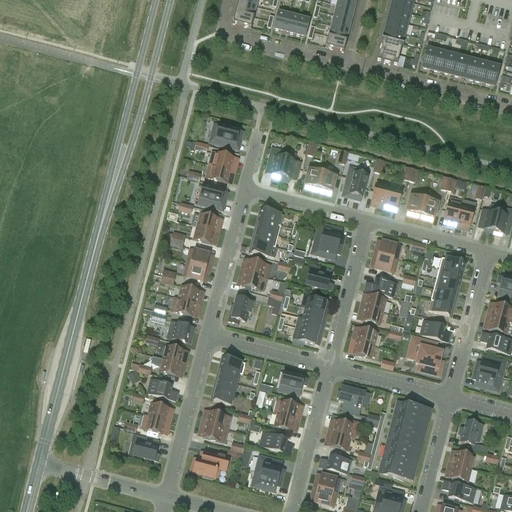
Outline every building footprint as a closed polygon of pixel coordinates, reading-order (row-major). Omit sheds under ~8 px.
[(258,0),(238,0),(237,5),(256,9),(258,0)] [(337,0),(336,7),(354,12),(357,1),(351,0),(337,0)] [(390,11),(409,16),(412,5),(393,0),(390,11)] [(253,20),(256,9),(237,5),(235,15),(253,20)] [(351,22),(354,12),(336,7),(333,18),(351,22)] [(387,21),(407,26),(409,16),(390,11),(387,21)] [(273,31),(283,34),(288,16),(277,13),(273,31)] [(253,20),(235,15),(232,26),(250,30),(253,20)] [(294,37),(299,18),(288,16),(283,34),(294,37)] [(310,21),(299,18),(294,37),(305,40),(310,21)] [(349,33),(351,22),(333,18),(330,28),(349,33)] [(404,37),(407,26),(387,21),(384,32),(404,37)] [(330,28),(327,39),(346,44),(349,33),(330,28)] [(404,37),(384,32),(382,42),(401,47),(404,37)] [(343,54),(346,44),(327,39),(325,49),(343,54)] [(401,47),(382,42),(379,53),(399,58),(401,47)] [(426,50),(421,69),(431,72),(436,53),(426,50)] [(396,69),(399,58),(379,53),(376,64),(396,69)] [(442,75),(447,55),(436,53),(431,72),(442,75)] [(452,78),(457,58),(447,55),(442,75),(452,78)] [(457,58),(452,78),(463,80),(468,61),(457,58)] [(474,83),(479,63),(468,61),(463,80),(474,83)] [(474,83),(484,86),(489,66),(479,63),(474,83)] [(500,69),(489,66),(484,86),(495,88),(500,69)] [(214,126),(211,138),(215,139),(213,145),(234,151),(237,139),(241,140),(243,134),(239,133),(239,132),(214,126)] [(206,154),(208,148),(196,145),(194,151),(206,154)] [(316,146),(310,145),(307,157),(313,158),(316,146)] [(280,182),(287,155),(272,151),(266,174),(272,176),(271,179),(280,182)] [(347,154),(341,153),(338,165),(344,166),(346,161),(347,154)] [(212,154),(209,167),(234,173),(236,168),(232,167),(234,160),(212,154)] [(347,154),(346,161),(357,164),(359,157),(347,154)] [(287,155),(280,182),(288,184),(289,180),(296,182),(300,165),(294,163),(295,157),(287,155)] [(383,164),(377,162),(374,174),(380,175),(383,164)] [(233,179),(234,173),(209,167),(205,179),(227,185),(229,178),(233,179)] [(305,186),(318,190),(323,171),(309,167),(305,186)] [(408,183),(412,171),(406,169),(403,181),(408,183)] [(337,174),(323,171),(318,190),(325,191),(324,195),(331,197),(337,174)] [(348,173),(343,194),(355,197),(354,201),(360,202),(361,199),(368,174),(356,171),(355,175),(348,173)] [(417,173),(412,171),(408,183),(414,184),(417,173)] [(199,183),(200,177),(188,174),(187,180),(199,183)] [(446,193),(449,181),(443,179),(440,191),(446,193)] [(455,182),(449,181),(446,193),(452,194),(455,182)] [(383,210),(388,189),(376,185),(371,203),(378,205),(377,209),(383,210)] [(223,193),(202,187),(198,206),(218,211),(221,199),(225,200),(227,194),(223,193)] [(481,202),(484,190),(478,188),(475,200),(481,202)] [(388,189),(383,210),(389,212),(390,208),(396,210),(401,192),(388,189)] [(420,216),(425,197),(411,193),(406,216),(413,218),(414,214),(420,216)] [(425,197),(420,216),(434,219),(439,201),(425,197)] [(461,207),(461,208),(462,204),(449,200),(444,222),(450,224),(449,228),(455,229),(461,207)] [(461,207),(455,229),(461,231),(462,227),(469,228),(475,205),(463,202),(462,204),(461,208),(461,207)] [(191,215),(192,209),(180,206),(179,212),(191,215)] [(492,237),(499,210),(490,208),(489,213),(482,212),(478,229),(484,230),(483,234),(492,237)] [(511,213),(499,210),(492,237),(501,239),(502,235),(508,237),(511,220),(511,213)] [(258,222),(259,223),(259,222),(276,227),(277,226),(280,227),(283,217),(261,211),(258,222)] [(200,216),(197,229),(219,234),(220,229),(216,228),(218,221),(200,216)] [(256,233),(278,238),(280,227),(277,226),(276,227),(259,222),(259,223),(256,233)] [(315,241),(342,248),(344,239),(340,238),(342,232),(319,226),(315,241)] [(217,240),(219,234),(197,229),(194,241),(211,246),(213,239),(217,240)] [(271,248),(275,249),(278,238),(256,233),(254,243),(271,248)] [(173,235),(171,241),(183,244),(185,238),(173,235)] [(182,250),(183,244),(171,241),(170,247),(182,250)] [(342,248),(315,241),(313,249),(319,251),(317,257),(334,262),(336,255),(340,256),(342,248)] [(271,248),(254,243),(251,254),(268,259),(271,248)] [(378,257),(396,262),(400,248),(381,243),(378,257)] [(412,245),(411,251),(423,254),(424,248),(412,245)] [(190,251),(187,265),(205,270),(209,256),(190,251)] [(441,260),(439,271),(442,272),(443,271),(461,276),(464,265),(459,264),(451,262),(453,257),(445,255),(444,260),(441,260)] [(396,262),(378,257),(374,271),(393,275),(396,262)] [(293,258),(292,262),(291,265),(303,268),(305,261),(293,258)] [(240,273),(266,280),(269,267),(248,262),(246,268),(242,267),(240,273)] [(187,265),(183,278),(202,283),(206,284),(208,277),(204,276),(205,270),(187,265)] [(290,268),(286,267),(278,265),(277,271),(289,274),(290,268)] [(331,273),(310,268),(306,286),(326,292),(326,291),(330,292),(332,286),(328,285),(331,273)] [(436,281),(458,287),(461,276),(443,271),(442,272),(439,271),(436,281)] [(163,273),(162,278),(174,281),(175,276),(163,273)] [(266,280),(240,273),(239,279),(243,280),(241,287),(245,288),(250,289),(263,293),(266,280)] [(498,297),(511,300),(511,280),(503,278),(499,277),(497,284),(501,285),(498,297)] [(162,278),(160,284),(172,287),(174,281),(162,278)] [(410,286),(414,287),(416,281),(404,278),(402,284),(410,286)] [(366,284),(364,293),(392,300),(395,286),(376,281),(374,286),(366,284)] [(437,292),(455,297),(457,287),(458,287),(436,281),(433,291),(437,292)] [(178,301),(200,307),(201,301),(197,300),(199,293),(181,289),(178,301)] [(434,303),(452,307),(455,297),(437,292),(433,291),(430,302),(434,303)] [(271,293),(269,299),(281,303),(283,297),(277,295),(271,293)] [(362,303),(360,309),(382,314),(385,302),(367,297),(366,304),(362,303)] [(301,309),(305,310),(323,314),(326,315),(329,305),(325,304),(325,303),(304,298),(301,309)] [(251,303),(236,299),(230,320),(230,323),(238,326),(239,322),(246,324),(248,315),(250,315),(253,305),(251,304),(251,303)] [(171,313),(193,318),(194,312),(198,313),(200,307),(178,301),(174,300),(171,313)] [(268,300),(266,307),(273,309),(279,310),(281,303),(268,300)] [(430,302),(428,313),(432,314),(449,318),(452,307),(434,303),(430,302)] [(152,314),(153,314),(165,317),(167,310),(154,306),(152,314)] [(488,311),(487,317),(508,323),(511,324),(511,310),(494,306),(492,312),(488,311)] [(382,314),(360,309),(359,314),(363,315),(361,322),(379,327),(382,314)] [(305,310),(303,320),(302,320),(320,324),(323,314),(305,310)] [(165,317),(153,314),(151,323),(164,326),(167,317),(165,317)] [(487,317),(485,323),(489,324),(487,331),(505,336),(510,337),(511,329),(511,324),(508,323),(487,317)] [(296,329),(317,335),(320,324),(302,320),(303,320),(299,319),(296,329)] [(171,324),(169,332),(173,333),(171,340),(187,345),(190,345),(192,335),(190,335),(191,329),(171,324)] [(423,324),(420,337),(448,344),(450,336),(442,334),(443,329),(423,324)] [(296,329),(293,340),(305,343),(314,346),(318,347),(321,336),(317,335),(296,329)] [(353,336),(352,342),(373,348),(376,335),(370,333),(363,331),(359,330),(357,337),(353,336)] [(401,336),(398,335),(390,333),(388,339),(400,342),(401,336)] [(511,342),(482,335),(480,343),(488,345),(486,350),(509,356),(511,345),(511,342)] [(145,344),(157,347),(159,341),(147,338),(145,344)] [(412,339),(408,356),(418,358),(416,365),(419,366),(417,372),(439,378),(442,368),(438,367),(441,354),(434,352),(436,345),(412,339)] [(373,348),(352,342),(350,348),(354,349),(352,356),(370,360),(373,348)] [(166,348),(163,361),(184,367),(186,361),(182,360),(184,353),(166,348)] [(153,358),(151,366),(159,368),(159,367),(161,368),(161,369),(159,374),(177,378),(179,372),(183,373),(184,367),(163,361),(153,358)] [(475,372),(501,379),(505,364),(482,358),(481,364),(477,363),(475,372)] [(222,359),(219,371),(221,371),(221,370),(238,375),(242,376),(245,365),(222,359)] [(382,363),(380,369),(392,372),(394,366),(382,363)] [(132,365),(130,371),(138,373),(150,376),(151,370),(139,367),(132,365)] [(235,385),(238,375),(221,370),(221,371),(218,381),(235,385)] [(501,379),(475,372),(472,380),(476,381),(475,388),(498,394),(501,379)] [(135,374),(128,378),(132,387),(140,383),(135,374)] [(283,374),(278,392),(299,398),(302,386),(306,387),(307,381),(304,380),(304,379),(283,374)] [(235,385),(218,381),(215,391),(233,396),(235,385)] [(150,382),(147,396),(175,403),(177,395),(169,393),(171,387),(150,382)] [(344,404),(341,413),(358,418),(364,395),(341,389),(340,393),(338,393),(337,399),(338,400),(338,403),(344,404)] [(233,396),(215,391),(212,402),(230,407),(233,396)] [(132,396),(130,402),(143,405),(144,399),(132,396)] [(273,415),(277,416),(299,421),(301,415),(297,414),(298,408),(277,402),(273,415)] [(397,404),(396,406),(392,424),(379,474),(409,482),(425,419),(419,417),(421,410),(397,404)] [(148,418),(148,419),(169,424),(171,418),(167,417),(169,411),(151,406),(148,418)] [(201,425),(227,432),(230,419),(208,414),(207,420),(203,419),(201,425)] [(368,463),(367,469),(366,471),(371,472),(384,419),(385,415),(381,414),(380,418),(377,429),(376,435),(370,457),(368,463)] [(368,415),(366,426),(377,429),(380,418),(368,415)] [(251,420),(247,419),(247,418),(239,416),(238,422),(250,425),(251,420)] [(277,416),(274,428),(292,433),(294,426),(298,427),(299,421),(277,416)] [(168,430),(169,424),(148,419),(148,418),(144,417),(141,430),(162,436),(164,429),(168,430)] [(329,428),(328,434),(349,440),(353,441),(357,424),(340,419),(339,424),(335,423),(333,429),(329,428)] [(462,437),(461,444),(473,447),(474,443),(476,444),(478,436),(480,437),(483,427),(466,423),(464,430),(460,429),(459,433),(460,433),(459,436),(462,437)] [(137,428),(125,425),(123,431),(135,434),(137,428)] [(227,432),(201,425),(200,431),(204,432),(202,439),(224,444),(227,432)] [(349,440),(328,434),(326,440),(330,441),(328,448),(346,452),(349,440)] [(263,435),(259,448),(290,456),(292,448),(284,446),(286,440),(263,435)] [(136,445),(132,444),(129,456),(153,462),(157,463),(159,457),(155,456),(158,444),(137,439),(136,445)] [(230,451),(242,454),(244,448),(232,445),(230,451)] [(196,459),(193,475),(203,477),(203,479),(212,481),(212,480),(214,480),(217,470),(225,473),(229,460),(206,454),(205,460),(203,461),(196,459)] [(357,460),(364,462),(368,463),(370,457),(358,454),(357,460)] [(450,460),(448,465),(470,471),(473,458),(456,454),(454,461),(450,460)] [(485,463),(497,466),(498,460),(486,457),(485,463)] [(255,473),(282,480),(284,471),(280,470),(282,464),(259,458),(255,473)] [(350,463),(330,458),(329,463),(321,461),(319,469),(346,476),(350,463)] [(470,471),(448,465),(447,471),(451,472),(449,479),(467,484),(470,471)] [(282,480),(255,473),(251,488),(274,494),(276,488),(280,489),(282,480)] [(319,484),(317,490),(336,495),(340,482),(317,476),(315,483),(319,484)] [(351,484),(363,487),(364,481),(352,478),(351,484)] [(390,484),(375,480),(374,486),(389,489),(390,484)] [(474,491),(444,483),(442,491),(450,493),(448,498),(471,504),(474,491)] [(376,504),(403,511),(405,503),(401,502),(402,495),(380,489),(376,504)] [(317,490),(314,504),(333,509),(336,495),(317,490)] [(501,511),(506,511),(511,511),(511,499),(504,497),(501,511)] [(343,511),(356,511),(359,502),(348,499),(345,511),(343,511)]
